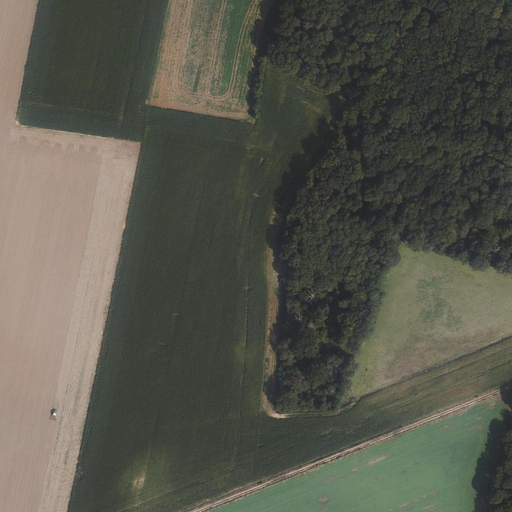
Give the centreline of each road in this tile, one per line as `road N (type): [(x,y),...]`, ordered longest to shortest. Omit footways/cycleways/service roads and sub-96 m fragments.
road 1 (track): [(269,483),(303,213),(334,155),(387,117),(471,35),(492,0)]
road 2 (track): [(511,384),(196,511)]
